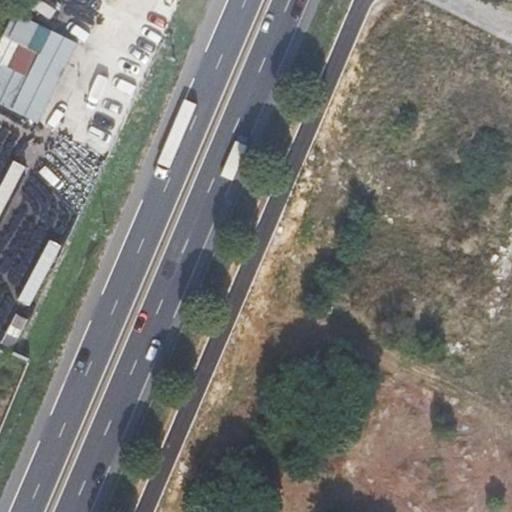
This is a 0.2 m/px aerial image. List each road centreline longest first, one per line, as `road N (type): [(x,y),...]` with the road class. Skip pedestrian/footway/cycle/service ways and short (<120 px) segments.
road 1 (primary): [(70,511),(289,0)]
road 2 (primary): [(240,0),(24,511)]
